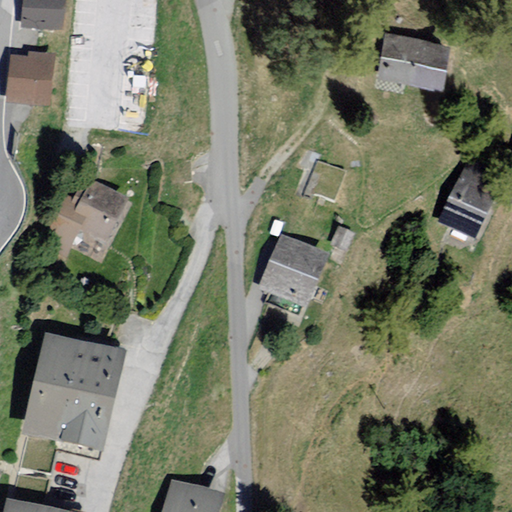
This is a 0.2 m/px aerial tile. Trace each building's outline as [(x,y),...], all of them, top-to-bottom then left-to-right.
[(63,0),(25,0),(23,29),(61,32),(63,0)] [(464,46),(394,33),(386,78),(456,91),(464,46)] [(56,61),(11,57),(6,104),(51,109),(56,61)] [(308,190),(338,198),(346,166),(316,158),(308,190)] [(136,202),(77,175),(48,236),(107,264),(136,202)] [(511,196),(511,192),(472,175),(448,229),(489,247),(511,196)] [(341,263),(288,241),(266,296),(319,317),(341,263)] [(141,361),(55,342),(34,435),(119,455),(141,361)] [(57,471),(62,445),(26,438),(21,464),(57,471)] [(233,511),(237,499),(180,484),(173,511),(233,511)] [(58,511),(16,503),(13,511),(58,511)]
